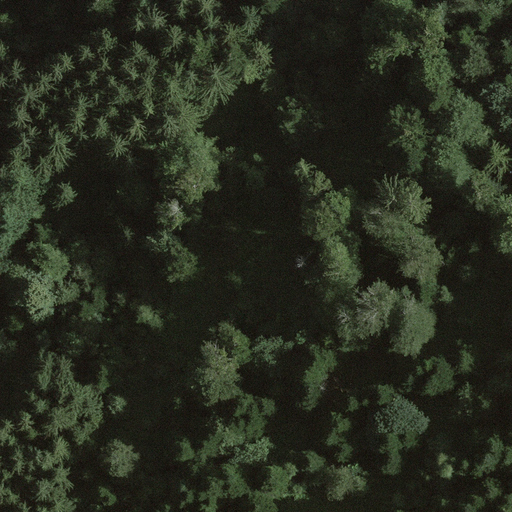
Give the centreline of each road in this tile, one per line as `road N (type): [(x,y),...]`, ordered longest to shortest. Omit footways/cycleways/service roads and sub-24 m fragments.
road 1 (track): [(511,31),(395,112),(271,234),(137,299)]
road 2 (track): [(511,314),(469,401),(394,511)]
